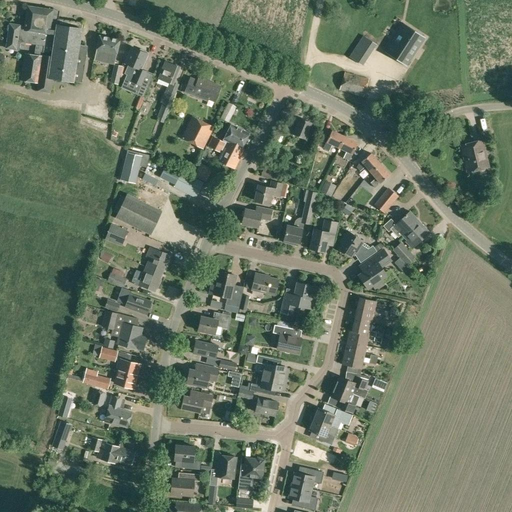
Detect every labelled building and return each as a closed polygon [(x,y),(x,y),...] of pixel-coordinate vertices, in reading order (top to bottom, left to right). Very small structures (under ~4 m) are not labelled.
[(78,51),(81,28),(82,28),(82,23),(58,19),(59,11),(27,5),(24,26),(21,26),(21,25),(9,23),(5,48),(19,50),(20,42),(35,45),(34,54),(24,53),(21,80),(38,83),(37,91),(51,93),(53,78),(82,82),(86,53),(78,51)] [(383,51),(407,64),(422,33),(398,21),(383,51)] [(117,54),(120,40),(99,35),(96,49),(94,60),(114,64),(116,54),(117,54)] [(368,54),(375,43),(362,36),(356,46),(368,54)] [(125,79),(121,88),(136,94),(140,96),(135,108),(139,109),(144,98),(143,97),(153,74),(147,72),(147,71),(141,69),(147,54),(146,53),(146,51),(140,49),(139,50),(131,47),(125,63),(128,64),(124,74),(126,75),(125,79)] [(173,82),(179,67),(165,61),(163,67),(161,67),(160,70),(161,70),(158,79),(171,83),(169,89),(166,88),(165,91),(167,92),(159,111),(157,117),(159,117),(158,120),(164,123),(167,114),(179,84),(173,82)] [(118,84),(122,66),(114,65),(110,82),(118,84)] [(363,97),(368,79),(345,72),(340,90),(363,97)] [(220,86),(198,78),(197,80),(190,78),(185,92),(202,98),(203,97),(215,102),(220,86)] [(203,149),(214,127),(192,117),(182,138),(203,149)] [(308,131),(311,122),(299,117),(294,129),(285,125),(283,133),(297,139),(298,136),(306,140),(310,131),(308,131)] [(407,136),(413,132),(408,125),(402,130),(407,136)] [(235,169),(245,148),(242,146),(248,135),(230,126),(223,140),(227,142),(217,161),(235,169)] [(339,148),(345,136),(332,130),(326,141),(323,148),(329,151),(332,144),(339,148)] [(345,136),(339,148),(346,151),(343,158),(349,161),(352,154),(358,143),(345,136)] [(221,152),(225,143),(213,137),(208,146),(221,152)] [(467,172),(488,167),(482,141),(461,146),(467,172)] [(138,155),(127,152),(120,180),(135,184),(140,166),(146,167),(149,155),(139,153),(138,155)] [(371,172),(380,164),(371,153),(361,161),(355,166),(359,171),(365,166),(371,172)] [(276,181),(281,167),(265,162),(261,176),(269,179),(276,181)] [(196,198),(204,182),(167,163),(159,178),(174,185),(173,187),(196,198)] [(206,181),(211,169),(200,164),(194,176),(206,181)] [(380,164),(371,172),(375,178),(370,183),(374,188),(380,183),(389,175),(380,164)] [(285,198),(288,184),(283,183),(276,181),(271,180),(269,188),(257,185),(254,201),(269,204),(271,195),(280,197),(280,196),(285,198)] [(332,196),(336,185),(325,180),(320,191),(332,196)] [(375,205),(384,212),(397,196),(388,189),(375,205)] [(299,243),(301,229),(303,230),(304,223),(310,225),(315,204),(317,194),(307,192),(301,217),(299,217),(297,218),(295,220),(294,222),(293,227),(287,225),(284,240),(283,242),(292,244),(293,242),(299,243)] [(162,211),(127,194),(115,218),(150,235),(162,211)] [(344,204),(341,211),(350,213),(352,206),(344,204)] [(270,221),(272,209),(256,206),(255,211),(245,208),(241,224),(258,228),(260,219),(270,221)] [(429,232),(410,211),(396,224),(391,218),(383,226),(388,232),(391,229),(398,236),(400,233),(407,241),(406,242),(412,248),(429,232)] [(333,246),(338,222),(324,219),(322,231),(314,229),(310,248),(324,251),(326,244),(333,246)] [(121,246),(128,230),(111,223),(104,239),(121,246)] [(365,242),(347,230),(340,242),(342,243),(338,248),(339,248),(343,250),(342,251),(351,256),(354,251),(356,252),(358,249),(364,252),(368,257),(383,246),(380,242),(374,247),(373,245),(368,249),(363,245),(365,242)] [(399,257),(407,264),(415,257),(401,241),(392,250),(399,257)] [(166,267),(169,259),(168,258),(169,255),(150,247),(146,257),(149,258),(145,268),(146,269),(145,272),(151,274),(152,272),(161,275),(165,266),(166,267)] [(376,290),(384,284),(381,279),(386,275),(381,268),(391,261),(383,249),(359,266),(363,272),(359,275),(368,288),(372,285),(376,290)] [(426,254),(424,261),(432,264),(434,256),(426,254)] [(407,265),(407,264),(399,257),(394,261),(404,271),(409,267),(407,265)] [(159,280),(161,275),(152,272),(151,274),(145,272),(146,269),(145,268),(143,273),(136,270),(131,281),(136,283),(155,291),(156,288),(157,288),(160,280),(159,280)] [(225,304),(227,304),(225,310),(238,313),(244,287),(234,285),(236,275),(218,271),(215,285),(211,285),(209,293),(227,297),(225,304)] [(123,288),(127,279),(110,272),(107,281),(123,288)] [(275,294),(278,280),(265,277),(265,275),(255,273),(254,280),(247,278),(245,288),(252,289),(275,294)] [(312,309),(316,287),(297,283),(294,295),(285,293),(281,313),(292,315),(294,305),(312,309)] [(147,314),(149,308),(151,308),(152,304),(151,303),(151,302),(130,294),(125,306),(147,314)] [(246,313),(246,310),(249,296),(242,295),(239,309),(239,311),(246,313)] [(387,316),(388,311),(374,308),(376,301),(359,298),(357,309),(380,314),(387,316)] [(117,312),(120,303),(107,299),(104,307),(117,312)] [(379,319),(380,314),(357,309),(354,320),(371,324),(372,317),(379,319)] [(136,326),(138,319),(105,310),(101,326),(112,329),(111,334),(119,336),(117,344),(137,349),(137,348),(143,350),(145,341),(139,339),(142,328),(136,326)] [(227,329),(230,315),(214,312),(212,319),(201,316),(198,331),(214,334),(216,326),(227,329)] [(370,330),(371,324),(354,320),(352,331),(369,335),(368,335),(374,337),(381,338),(383,333),(370,330)] [(298,353),(301,338),(300,338),(301,331),(274,325),(273,333),(279,334),(276,349),(298,353)] [(352,331),(349,330),(347,342),(366,346),(368,335),(369,335),(352,331)] [(246,335),(244,343),(253,345),(254,337),(246,335)] [(215,358),(218,345),(195,340),(194,346),(192,347),(191,351),(193,352),(192,353),(215,358)] [(347,342),(344,353),(364,357),(366,346),(347,342)] [(115,362),(118,351),(95,344),(92,354),(99,356),(98,357),(115,362)] [(344,353),(342,364),(347,365),(361,368),(363,361),(364,357),(344,353)] [(283,378),(286,367),(271,364),(272,358),(257,355),(256,362),(265,364),(263,374),(283,378)] [(235,371),(237,363),(220,359),(218,367),(235,371)] [(138,374),(140,365),(121,360),(115,383),(134,388),(137,378),(135,377),(136,373),(138,374)] [(216,381),(218,369),(196,364),(194,370),(189,369),(186,383),(206,387),(208,380),(216,381)] [(360,374),(360,373),(347,370),(346,370),(346,371),(348,371),(345,379),(339,376),(335,386),(351,393),(359,396),(361,397),(365,398),(368,390),(364,389),(367,381),(355,376),(356,373),(360,374)] [(85,372),(82,383),(107,389),(110,379),(85,372)] [(281,391),(283,378),(263,374),(260,385),(251,383),(250,389),(264,392),(265,388),(281,391)] [(331,396),(337,399),(335,404),(356,412),(361,397),(359,396),(351,393),(335,386),(331,396)] [(254,391),(250,390),(239,388),(237,396),(252,399),(254,391)] [(103,407),(106,393),(95,390),(92,404),(103,407)] [(210,407),(213,396),(191,391),(189,397),(183,395),(181,408),(200,412),(202,405),(210,407)] [(120,407),(123,399),(112,396),(105,422),(118,426),(119,424),(127,426),(131,412),(119,408),(120,407)] [(275,416),(278,403),(258,398),(255,412),(275,416)] [(332,425),(338,427),(340,422),(348,425),(352,415),(345,412),(324,404),(322,409),(318,407),(313,418),(332,425)] [(68,409),(60,406),(58,416),(66,418),(68,409)] [(335,435),(338,427),(332,425),(313,418),(309,430),(321,435),(319,440),(331,445),(335,435)] [(61,421),(52,446),(62,450),(71,425),(70,424),(61,421)] [(347,441),(358,445),(362,435),(351,431),(347,441)] [(134,447),(136,439),(126,436),(124,441),(121,440),(118,447),(105,443),(101,459),(114,463),(114,460),(131,465),(135,451),(123,448),(124,444),(134,447)] [(100,452),(103,440),(92,437),(89,449),(100,452)] [(197,469),(198,461),(193,461),(195,447),(175,445),(174,460),(182,460),(181,468),(197,469)] [(233,478),(236,457),(219,455),(218,470),(211,469),(209,485),(210,485),(208,502),(214,503),(217,476),(233,478)] [(261,477),(263,460),(246,458),(245,464),(241,464),(238,489),(251,491),(253,476),(261,477)] [(210,473),(211,466),(201,465),(200,472),(210,473)] [(292,484),(311,489),(313,481),(321,483),(323,472),(310,469),(308,475),(294,472),(292,484)] [(199,481),(200,474),(188,473),(187,480),(172,478),(171,494),(192,496),(193,481),(199,481)] [(309,496),(311,489),(292,484),(289,497),(302,501),(301,507),(315,510),(317,498),(309,496)] [(253,499),(237,498),(236,507),(252,508),(253,499)] [(169,510),(169,511),(168,511),(199,511),(200,506),(175,503),(174,510),(169,510)]
